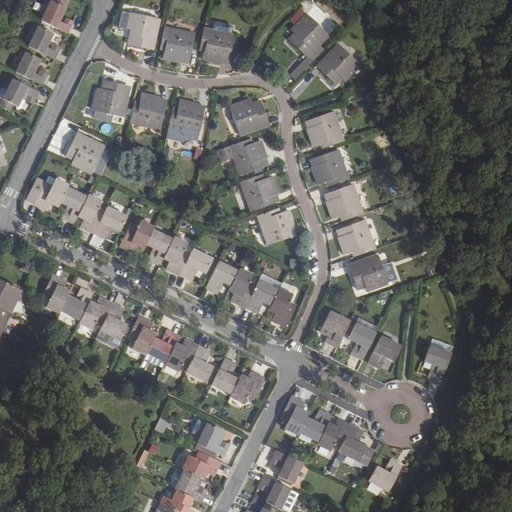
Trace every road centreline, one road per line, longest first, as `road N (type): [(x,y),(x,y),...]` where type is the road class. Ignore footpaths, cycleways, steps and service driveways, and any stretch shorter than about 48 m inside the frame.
road 1 (residential): [(87,43),(149,75),(189,84),(254,82),(278,94),(321,260),(318,294),(285,361)]
road 2 (residential): [(285,361),(1,220)]
road 3 (unknown): [(419,470),(443,477),(476,456),(481,432),(468,402),(451,393),(414,395),(393,423),(397,447)]
road 4 (residential): [(1,220),(87,43)]
road 5 (residential): [(220,511),(293,364)]
